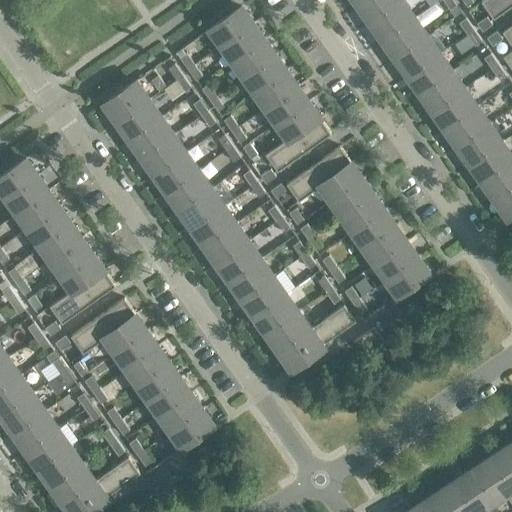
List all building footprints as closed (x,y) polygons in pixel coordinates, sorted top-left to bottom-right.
[(363,0),(356,5),(356,6),(359,4),(370,21),(368,23),(401,0),(363,0)] [(401,0),(368,23),(369,23),(371,22),(383,39),(381,40),(381,41),(417,15),(414,17),(402,0),(401,0)] [(456,5),(453,0),(443,0),(450,9),(456,5)] [(511,5),(511,0),(482,0),(481,1),(494,18),(511,5)] [(219,45),(219,46),(255,20),(253,22),(242,6),(210,28),(222,44),(219,45)] [(417,16),(417,15),(381,41),(383,40),(395,57),(393,58),(393,59),(429,33),(427,34),(415,17),(417,16)] [(477,23),(482,31),(492,24),(486,16),(477,23)] [(459,22),(467,33),(473,29),(465,17),(459,22)] [(256,21),(255,20),(219,46),(220,46),(222,45),(233,60),(230,61),(231,62),(267,36),(266,36),(264,37),(253,22),(256,21)] [(511,24),(502,31),(511,44),(511,24)] [(482,40),(473,29),(467,33),(475,45),(482,40)] [(502,39),(497,30),(487,37),(493,45),(502,39)] [(430,34),(429,33),(393,59),(394,59),(396,57),(408,74),(406,76),(442,51),(439,52),(427,35),(430,34)] [(267,37),(267,36),(231,62),(233,60),(244,75),(241,77),(242,77),(278,52),(277,51),(275,53),(264,38),(267,37)] [(442,51),(406,76),(406,77),(409,75),(420,92),(418,94),(454,69),(454,68),(452,70),(440,53),(442,51)] [(180,57),(188,68),(194,63),(186,52),(180,57)] [(278,52),(242,77),(242,78),(244,76),(255,91),(252,93),(253,93),(289,68),(288,67),(286,69),(276,54),(278,52)] [(484,57),(492,69),(498,64),(490,53),(484,57)] [(168,68),(176,79),(183,74),(175,63),(168,68)] [(203,75),(194,63),(188,68),(196,79),(203,75)] [(506,76),(498,64),(492,69),(500,80),(506,76)] [(289,68),(253,93),(255,92),(266,107),(263,108),(264,109),(300,83),(299,83),(297,84),(287,70),(289,68)] [(455,69),(454,69),(418,94),(419,94),(421,93),(433,110),(431,111),(431,112),(467,86),(464,88),(452,71),(455,69)] [(191,86),(183,74),(176,79),(184,90),(191,86)] [(151,79),(160,91),(166,86),(158,75),(151,79)] [(115,122),(151,97),(151,96),(149,98),(136,80),(105,102),(117,120),(115,122)] [(202,88),(210,99),(217,95),(209,83),(202,88)] [(300,84),(300,83),(264,109),(266,107),(277,122),(275,124),(311,99),(310,99),(308,100),(298,85),(300,84)] [(467,87),(467,86),(431,112),(433,111),(445,127),(443,129),(479,104),(477,105),(465,88),(467,87)] [(225,106),(217,95),(210,99),(218,111),(225,106)] [(151,97),(115,122),(116,123),(118,121),(130,138),(127,139),(128,140),(164,114),(163,114),(161,116),(149,99),(151,97)] [(193,103),(201,115),(208,110),(200,98),(193,103)] [(311,99),(275,124),(275,125),(277,123),(288,138),(320,116),(309,101),(311,99)] [(480,104),(479,104),(443,129),(444,130),(446,128),(458,145),(455,147),(456,147),(492,122),(491,121),(489,123),(477,106),(480,104)] [(216,121),(208,110),(201,115),(209,126),(216,121)] [(164,115),(164,114),(128,140),(130,139),(142,155),(140,157),(176,132),(174,133),(162,116),(164,115)] [(224,119),(232,131),(239,126),(231,115),(224,119)] [(331,133),(320,116),(288,138),(266,153),(278,170),(331,133)] [(492,122),(456,147),(458,146),(470,163),(468,164),(468,165),(504,139),(502,141),(490,124),(492,122)] [(247,138),(239,126),(232,131),(240,142),(247,138)] [(176,133),(176,132),(140,157),(140,158),(143,156),(155,173),(152,175),(153,175),(189,150),(188,149),(186,151),(174,134),(176,133)] [(218,138),(226,150),(233,145),(224,134),(218,138)] [(504,140),(504,139),(468,165),(471,163),(483,180),(480,182),(481,182),(511,160),(511,155),(502,141),(504,140)] [(250,142),(243,146),(251,158),(258,153),(250,142)] [(241,157),(233,145),(226,150),(234,161),(241,157)] [(352,162),(340,145),(287,183),(299,200),(321,185),(320,184),(352,162)] [(189,150),(153,175),(153,176),(155,174),(167,191),(165,192),(165,193),(201,167),(198,169),(187,152),(189,150)] [(3,197),(4,198),(40,172),(39,172),(37,174),(26,158),(0,175),(0,187),(6,196),(3,197)] [(511,160),(481,182),(481,183),(483,181),(495,198),(493,200),(511,186),(511,160)] [(362,177),(352,162),(320,184),(321,185),(331,199),(329,201),(365,176),(362,177)] [(201,168),(201,167),(165,193),(168,192),(180,209),(177,210),(178,211),(214,185),(213,185),(211,187),(199,169),(201,168)] [(276,176),(274,173),(271,168),(261,175),(266,183),(276,176)] [(243,174),(251,185),(258,181),(250,169),(243,174)] [(40,173),(40,172),(4,198),(6,197),(17,212),(14,213),(15,214),(51,188),(50,188),(48,189),(38,174),(40,173)] [(365,176),(329,201),(329,202),(332,200),(342,215),(340,217),(376,192),(376,191),(373,193),(363,178),(365,176)] [(266,192),(258,181),(251,185),(259,197),(266,192)] [(287,191),(281,182),(271,189),(277,198),(287,191)] [(214,186),(214,185),(178,211),(180,209),(192,226),(190,228),(226,203),(224,204),(212,187),(214,186)] [(511,186),(493,200),(496,199),(506,214),(503,216),(507,221),(511,217),(511,186)] [(51,189),(51,188),(15,214),(17,212),(28,227),(26,229),(62,204),(61,204),(59,205),(49,190),(51,189)] [(376,192),(340,217),(343,216),(353,231),(351,232),(351,233),(387,207),(385,209),(374,194),(376,192)] [(226,204),(226,203),(190,228),(190,229),(193,227),(205,244),(202,246),(203,246),(239,221),(238,220),(236,222),(224,205),(226,204)] [(62,204),(26,229),(26,230),(28,228),(39,243),(37,245),(73,220),(73,219),(70,221),(60,206),(62,204)] [(268,209),(276,221),(283,216),(274,205),(268,209)] [(304,219),(296,207),(289,212),(297,224),(304,219)] [(387,208),(387,207),(351,233),(354,231),(364,246),(362,248),(398,223),(396,224),(385,209),(387,208)] [(291,228),(283,216),(276,221),(284,232),(291,228)] [(73,220),(37,245),(39,244),(50,259),(48,260),(48,261),(84,235),(81,236),(71,222),(73,220)] [(239,221),(203,246),(203,247),(205,245),(217,262),(215,263),(215,264),(251,238),(248,240),(237,223),(239,221)] [(300,228),(309,239),(315,235),(307,223),(300,228)] [(398,223),(362,248),(362,249),(365,247),(375,262),(373,264),(409,239),(409,238),(407,240),(396,225),(398,223)] [(84,236),(84,235),(48,261),(50,259),(61,274),(59,276),(95,251),(92,252),(82,237),(84,236)] [(323,246),(315,235),(309,239),(317,251),(323,246)] [(251,239),(251,238),(215,264),(218,263),(229,279),(227,281),(263,256),(261,257),(249,240),(251,239)] [(409,239),(373,264),(374,264),(376,263),(386,278),(384,279),(384,280),(420,254),(418,256),(407,241),(409,239)] [(293,245),(301,256),(307,252),(299,240),(293,245)] [(9,258),(1,247),(0,247),(0,259),(2,263),(9,258)] [(95,251),(59,276),(59,277),(61,275),(72,290),(104,268),(93,253),(95,251)] [(315,263),(307,252),(301,256),(309,268),(315,263)] [(421,255),(420,254),(384,280),(385,280),(387,279),(398,295),(430,273),(418,256),(421,255)] [(323,259),(331,271),(337,266),(329,255),(323,259)] [(264,256),(263,256),(227,281),(228,282),(230,280),(242,297),(240,299),(276,274),(276,273),(273,275),(261,258),(264,256)] [(345,277),(337,266),(331,271),(339,282),(345,277)] [(8,271),(16,283),(23,278),(15,267),(8,271)] [(115,285),(104,268),(72,290),(50,305),(62,322),(115,285)] [(276,274),(240,299),(240,300),(242,298),(254,315),(252,316),(252,317),(288,291),(286,293),(274,276),(276,274)] [(318,280),(326,291),(332,287),(324,275),(318,280)] [(31,290),(23,278),(16,283),(24,294),(31,290)] [(2,290),(10,302),(17,297),(9,286),(2,290)] [(345,291),(353,302),(359,297),(351,286),(345,291)] [(340,298),(332,287),(326,291),(334,303),(340,298)] [(289,292),(288,291),(252,317),(253,317),(255,316),(267,332),(265,334),(301,309),(300,309),(298,310),(286,293),(289,292)] [(34,294),(27,299),(35,310),(42,305),(34,294)] [(25,309),(17,297),(10,302),(18,313),(25,309)] [(136,314),(124,297),(71,335),(83,352),(105,337),(104,336),(136,314)] [(367,309),(359,297),(353,302),(361,313),(367,309)] [(344,304),(314,325),(310,328),(311,328),(277,352),(280,351),(291,366),(287,368),(291,373),(329,347),(325,342),(356,320),(344,304)] [(301,309),(265,334),(265,335),(267,333),(279,350),(277,352),(311,328),(310,328),(299,311),(301,309)] [(147,329),(136,314),(104,336),(105,337),(115,351),(113,353),(149,328),(147,329)] [(45,327),(51,335),(61,328),(55,320),(45,327)] [(27,326),(35,338),(42,333),(34,321),(27,326)] [(374,327),(353,341),(362,353),(382,338),(374,327)] [(149,328),(113,353),(113,354),(116,352),(126,367),(124,369),(160,344),(160,343),(158,345),(147,330),(149,328)] [(50,344),(42,333),(35,338),(43,349),(50,344)] [(71,343),(65,335),(55,342),(61,350),(71,343)] [(160,344),(124,369),(125,369),(127,368),(137,383),(135,384),(135,385),(171,359),(169,361),(158,346),(160,344)] [(0,362),(10,355),(8,356),(0,345),(0,362)] [(11,356),(10,355),(0,362),(0,388),(23,373),(22,372),(20,374),(8,357),(11,356)] [(52,361),(60,373),(67,368),(59,357),(52,361)] [(172,360),(171,359),(135,385),(136,385),(138,383),(148,398),(146,400),(182,375),(180,376),(169,361),(172,360)] [(88,371),(80,360),(74,364),(82,376),(88,371)] [(75,380),(67,368),(60,373),(68,384),(75,380)] [(23,373),(0,388),(0,412),(1,414),(0,414),(0,415),(35,391),(35,390),(33,392),(21,375),(23,373)] [(85,380),(93,391),(99,387),(91,375),(85,380)] [(183,375),(182,375),(146,400),(147,401),(149,399),(159,414),(157,416),(193,391),(193,390),(191,392),(180,377),(183,375)] [(107,398),(99,387),(93,391),(101,403),(107,398)] [(35,391),(0,415),(2,415),(14,431),(11,433),(12,433),(48,408),(47,408),(45,409),(33,392),(35,391)] [(194,391),(193,391),(157,416),(158,416),(160,415),(171,430),(168,431),(168,432),(204,406),(202,408),(191,393),(194,391)] [(77,397),(85,408),(92,404),(84,392),(77,397)] [(100,415),(92,404),(85,408),(93,420),(100,415)] [(205,407),(204,406),(168,432),(169,432),(171,431),(182,447),(214,425),(202,408),(205,407)] [(107,411),(115,423),(121,418),(113,407),(107,411)] [(48,409),(48,408),(12,433),(12,434),(14,432),(26,449),(24,451),(60,426),(60,425),(57,427),(46,410),(48,409)] [(129,429),(121,418),(115,423),(123,434),(129,429)] [(60,426),(24,451),(24,452),(27,450),(39,467),(36,468),(37,469),(72,443),(70,445),(58,428),(60,426)] [(102,432),(110,443),(116,439),(108,427),(102,432)] [(129,443),(137,454),(143,449),(135,438),(129,443)] [(125,450),(116,439),(110,443),(118,455),(125,450)] [(73,444),(72,443),(37,469),(39,468),(51,484),(49,486),(85,461),(82,462),(70,445),(73,444)] [(511,443),(503,449),(501,446),(500,446),(511,464),(511,443)] [(511,488),(511,464),(500,446),(500,447),(502,450),(485,461),(483,458),(482,458),(505,493),(511,488)] [(152,461),(143,449),(137,454),(145,465),(152,461)] [(128,456),(98,477),(95,480),(61,504),(62,504),(64,503),(70,511),(94,511),(113,499),(109,494),(140,472),(128,456)] [(505,493),(482,458),(484,461),(467,473),(465,470),(464,470),(487,505),(505,493)] [(85,461),(49,486),(49,487),(52,485),(63,502),(61,504),(95,480),(83,463),(85,461)] [(476,511),(487,505),(464,470),(466,473),(449,484),(447,481),(446,482),(465,511),(476,511)] [(465,511),(446,482),(448,485),(430,496),(429,493),(428,493),(439,511),(465,511)] [(439,511),(428,493),(428,494),(430,497),(412,508),(410,505),(414,511),(439,511)]
